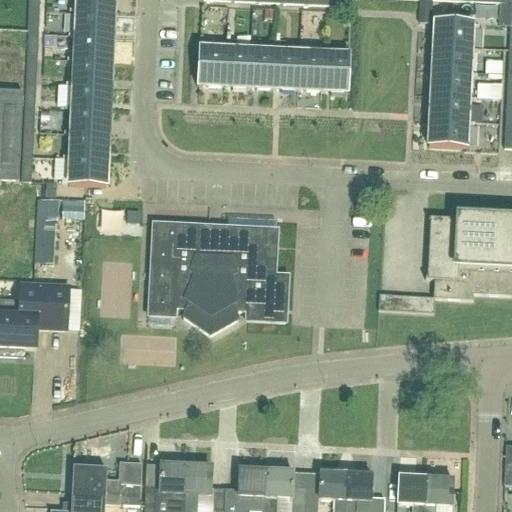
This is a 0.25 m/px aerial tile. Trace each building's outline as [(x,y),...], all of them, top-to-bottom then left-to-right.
[(29,0),(28,15),(38,16),(39,0),(29,0)] [(76,17),(113,19),(114,0),(76,0),(76,14),(76,17)] [(276,8),(275,0),(251,0),(251,7),(276,8)] [(300,10),(300,0),(275,0),(276,8),(300,10)] [(325,11),(325,0),(300,0),(300,10),(325,11)] [(351,1),(327,0),(325,0),(325,11),(350,12),(351,1)] [(472,0),(472,7),(497,8),(497,0),(472,0)] [(511,0),(497,0),(497,8),(501,9),(511,8),(511,0)] [(419,15),(418,26),(429,27),(430,7),(419,6),(419,15)] [(511,8),(501,9),(500,31),(509,31),(511,31),(511,8)] [(37,40),(38,16),(28,15),(27,39),(37,40)] [(270,16),(263,16),(262,28),(270,28),(270,16)] [(75,41),(75,42),(112,43),(113,19),(76,17),(75,38),(75,41)] [(434,25),(433,52),(470,54),(471,27),(434,25)] [(36,64),(37,40),(27,39),(26,64),(36,64)] [(74,66),(111,68),(112,43),(75,42),(74,63),(74,66)] [(223,92),(247,93),(249,56),(236,55),(236,45),(225,44),(225,55),(223,92)] [(285,47),(274,46),(272,94),(296,95),(298,58),(284,57),(285,47)] [(433,52),(431,76),(469,78),(470,54),(433,52)] [(198,53),(196,91),(223,92),(225,55),(198,53)] [(249,56),(247,93),(272,94),(274,57),(249,56)] [(298,58),(296,95),(321,97),(322,59),(298,58)] [(322,59),(321,97),(347,98),(349,61),(322,59)] [(35,88),(36,64),(26,64),(25,88),(35,88)] [(73,90),(73,91),(110,92),(111,68),(74,66),(73,87),(73,90)] [(486,66),(485,77),(501,78),(502,67),(486,66)] [(431,76),(430,101),(468,103),(469,78),(431,76)] [(34,112),(35,88),(25,88),(24,112),(34,112)] [(476,88),(476,103),(500,104),(501,89),(476,88)] [(71,115),(109,117),(110,92),(73,91),(72,112),(71,115)] [(430,101),(429,125),(467,127),(468,103),(430,101)] [(33,137),(34,112),(24,112),(23,136),(33,137)] [(70,139),(70,140),(108,141),(109,117),(71,115),(71,136),(70,139)] [(429,125),(428,152),(465,154),(467,127),(429,125)] [(511,154),(511,129),(504,130),(503,154),(511,154)] [(32,161),(33,137),(23,136),(22,160),(32,161)] [(69,164),(107,166),(108,141),(70,140),(69,161),(69,164)] [(30,185),(32,161),(22,160),(21,185),(30,185)] [(68,188),(68,190),(105,192),(107,166),(69,164),(68,185),(68,188)] [(46,187),(45,202),(53,202),(54,187),(46,187)] [(39,206),(36,268),(52,269),(54,222),(56,222),(57,207),(39,206)] [(61,206),(61,224),(83,224),(83,206),(61,206)] [(127,215),(127,228),(139,228),(139,216),(127,215)] [(511,223),(456,220),(456,225),(428,223),(428,226),(431,226),(428,282),(424,282),(424,284),(433,285),(432,303),(433,303),(472,305),(472,304),(471,304),(471,299),(510,301),(510,300),(509,300),(510,295),(511,294),(511,223)] [(284,328),(286,307),(287,278),(274,277),(276,236),(152,230),(148,321),(174,323),(174,314),(186,314),(182,323),(209,341),(237,326),(234,317),(246,317),(245,326),(284,328)] [(0,361),(22,362),(22,354),(33,354),(34,334),(49,335),(65,336),(67,292),(19,290),(18,302),(18,306),(0,305),(0,361)] [(377,315),(392,316),(393,301),(378,300),(377,315)] [(72,473),(71,498),(139,501),(140,470),(118,469),(117,486),(105,486),(105,474),(72,473)] [(156,491),(155,511),(183,511),(186,472),(160,470),(159,491),(156,491)] [(210,495),(211,473),(186,472),(183,511),(195,511),(196,501),(210,501),(210,495)] [(252,511),(263,511),(266,476),(239,474),(237,496),(237,502),(253,503),(252,511)] [(291,504),(293,477),(266,476),(263,511),(275,511),(275,504),(291,505),(291,504)] [(334,506),(333,511),(344,511),(346,480),(320,479),(318,505),(334,506)] [(372,481),(346,480),(344,511),(384,511),(384,508),(370,508),(372,481)] [(398,482),(397,510),(417,511),(424,511),(426,484),(398,482)] [(424,511),(451,511),(453,485),(426,484),(424,511)] [(155,511),(156,491),(144,491),(143,511),(155,511)] [(196,501),(195,511),(211,511),(212,495),(210,495),(210,501),(196,501)] [(223,511),(225,495),(212,495),(211,511),(223,511)] [(225,495),(223,511),(252,511),(253,503),(237,502),(237,496),(225,495)] [(138,511),(139,501),(71,498),(70,508),(62,508),(61,511),(103,511),(103,510),(118,511),(118,510),(138,511)]
